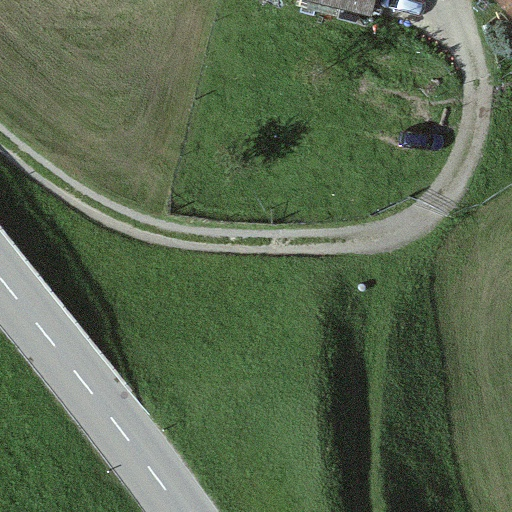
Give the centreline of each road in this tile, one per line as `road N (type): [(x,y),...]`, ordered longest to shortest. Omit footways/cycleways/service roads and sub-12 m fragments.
road 1 (track): [(0,147),(67,197),(175,240),(406,239),(477,147),(443,0)]
road 2 (tertiary): [(0,280),(184,511)]
